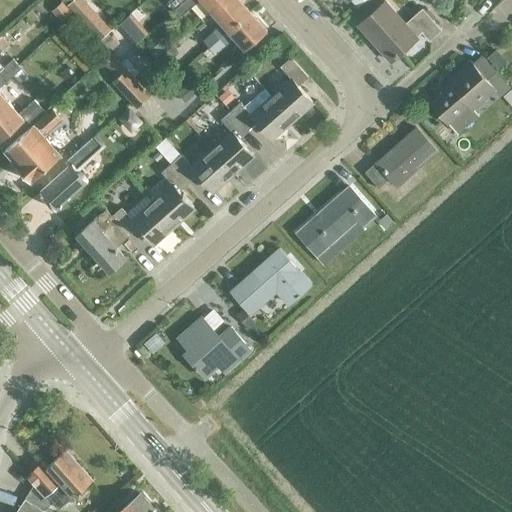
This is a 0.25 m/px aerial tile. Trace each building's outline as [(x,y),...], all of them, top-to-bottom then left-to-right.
[(170,0),(168,2),(174,9),(183,0),(170,0)] [(183,0),(174,9),(180,17),(192,6),(203,18),(212,11),(223,0),(183,0)] [(240,0),(223,0),(212,11),(222,23),(202,41),(209,48),(250,11),(240,0)] [(391,61),(418,37),(423,32),(430,41),(442,30),(423,8),(405,23),(386,1),(360,25),(391,61)] [(61,2),(51,10),(61,21),(70,13),(61,2)] [(137,6),(122,19),(130,28),(145,15),(137,6)] [(267,30),(250,11),(209,48),(214,54),(234,37),(245,49),(267,30)] [(96,14),(85,25),(99,40),(106,34),(111,29),(96,14)] [(139,23),(127,34),(135,43),(147,32),(139,23)] [(106,34),(99,40),(110,52),(117,45),(106,34)] [(155,45),(149,50),(157,58),(162,54),(155,45)] [(172,46),(162,54),(168,61),(178,53),(172,46)] [(4,67),(0,62),(0,50),(1,49),(0,47),(0,86),(22,67),(13,58),(4,67)] [(496,49),(484,60),(494,72),(506,62),(496,49)] [(137,107),(151,95),(112,51),(103,59),(118,76),(113,80),(137,107)] [(292,78),(272,95),(293,119),(314,102),(300,85),(309,77),(292,57),(282,65),(292,78)] [(494,72),(484,60),(482,57),(473,64),(470,61),(451,77),(455,82),(431,103),(448,123),(469,105),(473,109),(494,91),(499,97),(509,88),(494,72)] [(185,104),(204,88),(195,77),(176,92),(185,104)] [(228,88),(219,96),(226,104),(235,96),(228,88)] [(293,119),(272,95),(266,88),(246,105),(242,100),(231,110),(250,130),(259,122),(272,137),(293,119)] [(509,102),(511,99),(511,91),(510,89),(503,95),(509,102)] [(27,130),(47,113),(35,99),(18,113),(0,91),(0,138),(20,121),(27,130)] [(129,104),(118,114),(125,122),(131,129),(142,119),(129,104)] [(47,113),(27,130),(6,149),(17,163),(32,180),(62,154),(45,134),(63,118),(54,107),(47,113)] [(250,130),(231,110),(222,118),(233,131),(212,148),(234,172),(254,154),(241,138),(250,130)] [(399,187),(439,153),(415,126),(376,160),(377,161),(365,171),(379,186),(390,177),(399,187)] [(76,167),(101,144),(94,136),(68,159),(72,163),(41,191),(57,209),(88,181),(76,167)] [(181,153),(172,162),(190,183),(199,175),(212,190),(234,172),(212,148),(192,166),(181,153)] [(160,150),(153,155),(158,160),(164,155),(160,150)] [(173,184),(153,201),(173,224),(194,206),(181,191),(190,183),(172,162),(161,171),(173,184)] [(119,178),(110,186),(115,192),(124,183),(119,178)] [(362,226),(374,215),(349,186),(297,232),(317,254),(357,219),(362,226)] [(122,206),(112,215),(130,235),(140,227),(153,241),(173,224),(153,201),(132,218),(122,206)] [(130,235),(112,215),(106,208),(77,233),(109,270),(125,257),(116,247),(130,235)] [(386,213),(378,220),(386,229),(393,222),(386,213)] [(288,304),(311,283),(282,252),(262,270),(259,266),(241,282),(243,285),(234,293),(250,312),(275,290),(288,304)] [(243,308),(236,314),(247,327),(254,321),(243,308)] [(223,372),(250,349),(231,327),(220,336),(203,316),(178,338),(188,350),(184,353),(204,376),(217,364),(223,372)] [(44,509),(53,501),(58,507),(90,479),(65,451),(47,467),(42,462),(28,475),(34,482),(24,498),(44,509)] [(156,511),(140,493),(118,511),(156,511)] [(47,511),(44,509),(24,498),(15,511),(47,511)]
